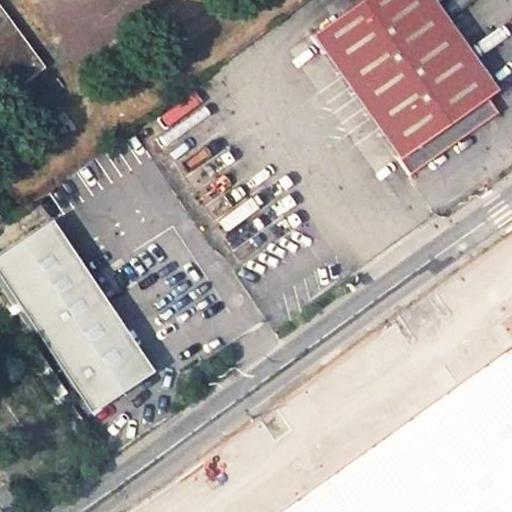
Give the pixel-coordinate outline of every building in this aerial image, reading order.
[(34,0),(35,1),(71,61),(121,30),(120,16),(141,15),(151,9),(156,9),(171,0),(34,0)] [(353,0),(302,39),(412,182),(498,117),(487,102),(494,96),(420,0),(353,0)] [(0,6),(0,75),(11,89),(43,65),(0,6)] [(0,246),(0,281),(75,415),(147,375),(140,363),(134,366),(51,218),(0,246)] [(511,225),(389,304),(419,352),(511,293),(511,225)] [(511,511),(511,345),(277,511),(511,511)] [(298,407),(314,430),(348,407),(331,383),(298,407)] [(0,485),(0,511),(17,511),(21,510),(6,482),(0,485)]
